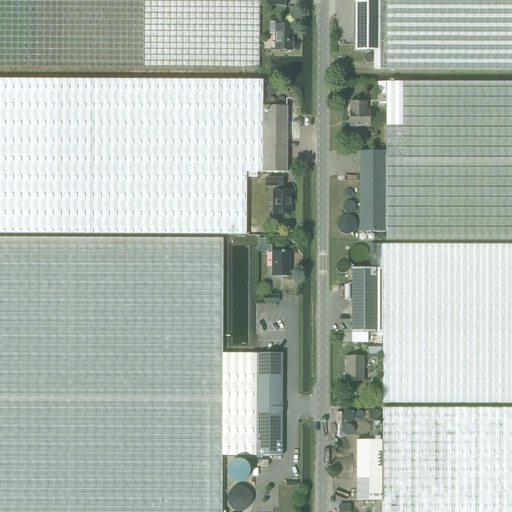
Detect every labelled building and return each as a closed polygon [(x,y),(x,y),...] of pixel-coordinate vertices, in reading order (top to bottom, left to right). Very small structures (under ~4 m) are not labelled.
[(258,6),(258,0),(0,0),(0,66),(258,68),(258,6)] [(379,50),(379,0),(353,0),(354,50),(374,50),(379,50)] [(511,0),(379,0),(379,50),(379,69),(511,68),(511,0)] [(291,51),(291,24),(274,24),(274,51),(291,51)] [(246,172),(248,172),(248,177),(257,177),(257,172),(263,172),(263,106),(263,82),(0,79),(0,232),(246,232),(246,172)] [(511,82),(385,82),(377,83),(377,94),(385,94),(385,151),(384,231),(385,239),(511,239),(511,82)] [(369,127),(369,111),(364,111),(364,102),(349,102),(349,126),(369,127)] [(286,106),(263,106),(263,172),(287,172),(286,106)] [(384,231),(385,151),(358,151),(358,231),(384,231)] [(274,190),(273,190),(273,201),(275,201),(275,214),(290,214),(290,190),(282,190),(282,178),(266,178),(266,186),(274,186),(274,190)] [(220,511),(221,485),(220,456),(220,354),(220,238),(0,237),(0,511),(220,511)] [(257,251),(271,251),(270,245),(264,245),(264,238),(257,238),(257,251)] [(511,243),(382,244),(382,331),(383,404),(511,403),(511,243)] [(351,331),(382,331),(382,244),(370,244),(370,267),(351,267),(351,331)] [(290,276),(290,252),(271,252),(271,274),(283,274),(283,276),(290,276)] [(367,356),(381,356),(381,345),(368,344),(367,356)] [(255,354),(220,354),(220,456),(255,456),(255,354)] [(255,354),(255,456),(280,456),(280,354),(255,354)] [(364,380),(364,358),(364,355),(351,355),(345,354),(344,380),(364,380)] [(382,501),(381,511),(511,511),(511,409),(382,409),(382,441),(382,501)] [(381,511),(382,501),(382,441),(356,441),(356,501),(362,501),(362,508),(373,508),(373,511),(381,511)]
